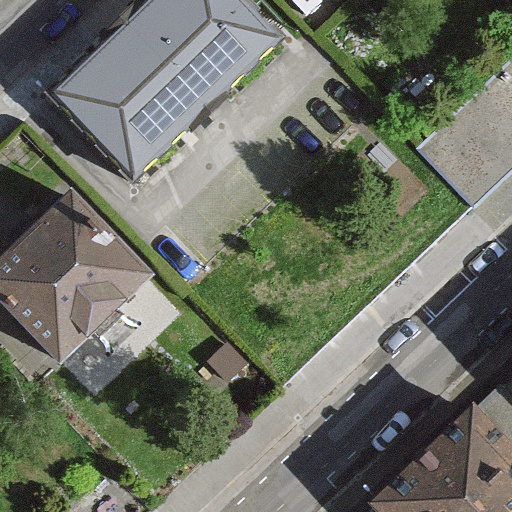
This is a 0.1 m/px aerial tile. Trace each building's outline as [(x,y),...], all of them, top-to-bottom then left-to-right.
[(282,41),(242,0),(149,0),(142,7),(140,5),(103,40),(105,42),(49,96),(133,183),(282,41)] [(511,60),(420,147),(417,149),(473,208),(511,170),(511,60)] [(148,278),(71,198),(38,230),(27,218),(16,228),(5,239),(17,250),(0,266),(0,298),(61,362),(104,320),(148,278)] [(227,345),(209,362),(227,381),(245,363),(227,345)] [(511,511),(511,464),(470,420),(371,511),(511,511)] [(108,465),(59,511),(151,511),(152,511),(108,465)]
